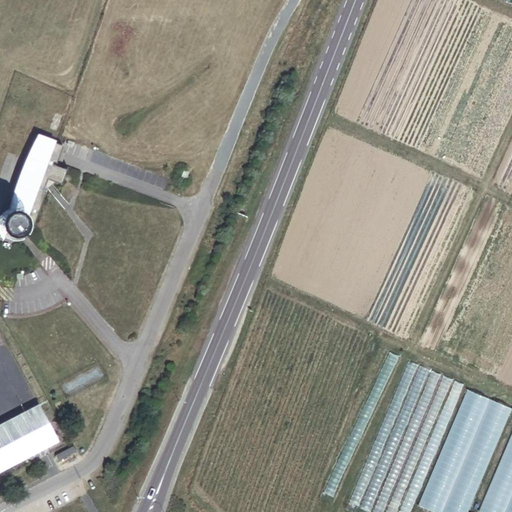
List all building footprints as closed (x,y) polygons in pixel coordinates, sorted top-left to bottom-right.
[(21,205),(18,204),(14,216),(18,218),(19,221),(13,226),(8,224),(5,231),(7,233),(6,237),(15,241),(20,236),(22,237),(27,234),(25,231),(31,225),(33,225),(35,228),(49,188),(46,187),(49,179),(64,184),(69,170),(63,167),(62,170),(54,167),(59,154),(62,155),(65,146),(58,142),(54,144),(52,140),(46,138),(45,138),(44,139),(43,140),(42,141),(41,145),(41,147),(41,150),(36,164),(34,163),(31,171),(33,172),(21,205)] [(189,171),(184,169),(180,177),(186,180),(189,171)] [(97,366),(64,382),(68,390),(101,375),(97,366)] [(511,407),(467,389),(417,505),(434,511),(470,511),(511,416),(511,407)] [(39,406),(0,426),(0,472),(44,450),(58,442),(39,406)] [(511,511),(511,426),(479,511),(481,511),(511,511)] [(55,455),(58,461),(78,451),(75,445),(55,455)]
